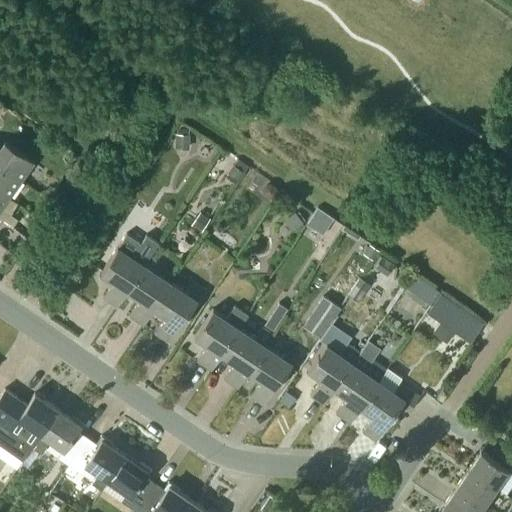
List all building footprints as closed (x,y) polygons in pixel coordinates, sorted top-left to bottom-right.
[(190,148),(191,133),(190,133),(190,127),(178,126),(177,133),(176,133),(176,148),(190,148)] [(0,164),(21,180),(34,162),(5,141),(0,147),(0,164)] [(239,158),(234,164),(244,170),(245,171),(249,165),(239,158)] [(0,191),(9,197),(21,180),(0,164),(0,191)] [(244,170),(234,164),(228,173),(238,179),(244,170)] [(272,183),(266,184),(263,189),(264,195),(270,198),(274,197),(279,192),(277,186),(272,183)] [(0,209),(9,197),(0,191),(0,209)] [(18,204),(9,197),(0,209),(0,215),(15,226),(20,219),(12,213),(18,204)] [(334,216),(319,206),(318,207),(313,215),(329,225),(334,218),(334,216)] [(211,218),(201,211),(192,225),(202,231),(211,218)] [(295,211),(284,218),(292,230),(303,222),(295,211)] [(167,222),(164,220),(157,231),(159,233),(167,222)] [(373,259),(379,249),(369,242),(363,252),(373,259)] [(127,291),(145,264),(118,246),(100,273),(113,282),(102,298),(117,308),(127,292),(127,291)] [(383,255),(375,266),(387,274),(395,263),(383,255)] [(152,308),(171,281),(145,264),(127,291),(127,292),(140,300),(129,316),(142,325),(153,309),(152,308)] [(414,291),(422,279),(416,274),(407,286),(414,291)] [(366,290),(371,283),(360,276),(356,283),(366,290)] [(187,292),(171,281),(152,308),(153,309),(166,317),(155,334),(169,343),(205,288),(194,281),(187,292)] [(441,292),(428,311),(441,321),(434,332),(449,342),(457,331),(471,341),(484,321),(441,292)] [(279,302),(275,308),(284,314),(288,308),(279,302)] [(240,327),(237,325),(246,312),(234,304),(225,317),(213,309),(195,337),(208,345),(197,362),(211,371),(222,355),(221,354),(240,327)] [(327,343),(308,370),(321,380),(310,395),(324,405),(335,390),(334,389),(359,352),(360,353),(361,351),(349,342),(353,337),(332,322),(321,339),(327,343)] [(221,354),(222,355),(234,363),(223,379),(238,389),(248,372),(247,372),(266,344),(273,333),(263,326),(256,338),(240,327),(221,354)] [(247,372),(248,372),(260,380),(250,397),(263,406),(299,352),(288,345),(281,355),(266,344),(247,372)] [(359,352),(334,389),(335,390),(347,398),(336,414),(349,423),(360,408),(359,407),(378,380),(387,368),(373,358),(371,361),(360,353),(359,352)] [(378,380),(359,407),(360,408),(373,416),(362,432),(375,441),(400,406),(409,412),(420,396),(399,382),(403,376),(388,366),(387,368),(378,380)] [(33,445),(58,409),(42,398),(43,396),(37,392),(36,394),(35,394),(28,403),(6,387),(0,396),(0,442),(24,458),(33,445)] [(285,387),(278,398),(292,408),(300,397),(285,387)] [(59,458),(69,465),(88,438),(78,431),(83,424),(73,417),(71,419),(58,409),(33,445),(43,452),(51,441),(64,450),(59,458)] [(511,437),(511,428),(501,421),(494,431),(509,441),(511,437)] [(69,465),(65,471),(73,476),(77,470),(80,472),(85,464),(96,472),(91,480),(102,487),(107,479),(108,480),(125,455),(111,446),(112,444),(100,436),(95,443),(88,438),(69,465)] [(480,451),(467,469),(495,487),(507,469),(480,451)] [(136,511),(154,483),(146,478),(151,471),(139,463),(138,465),(125,455),(108,480),(126,492),(121,500),(136,511)] [(467,469),(455,487),(483,505),(495,487),(467,469)] [(150,511),(152,510),(154,511),(184,511),(192,501),(178,491),(179,490),(168,482),(163,489),(154,483),(136,511),(137,511),(150,511)] [(455,487),(443,505),(453,511),(478,511),(483,505),(455,487)] [(261,509),(265,511),(274,511),(281,502),(270,495),(261,509)] [(207,511),(192,501),(184,511),(212,511),(208,509),(207,511)]
